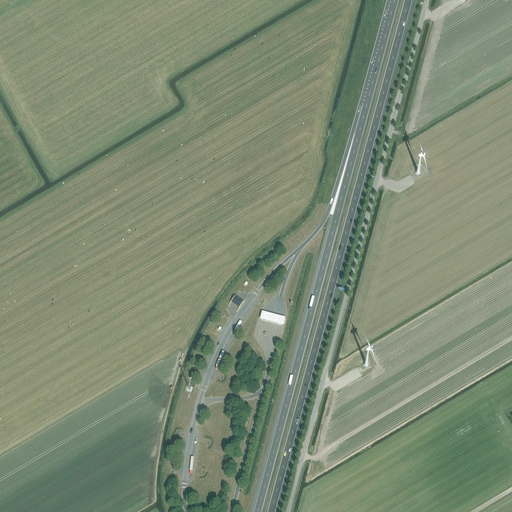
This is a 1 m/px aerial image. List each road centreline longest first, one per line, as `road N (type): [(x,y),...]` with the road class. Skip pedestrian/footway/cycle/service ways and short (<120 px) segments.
road 1 (unclassified): [(288,511),(426,0)]
road 2 (motorway): [(271,511),(408,0)]
road 3 (motorway): [(365,106),(257,511)]
road 4 (track): [(303,456),(319,455),(511,338)]
road 5 (motorway): [(365,106),(323,221),(300,248)]
